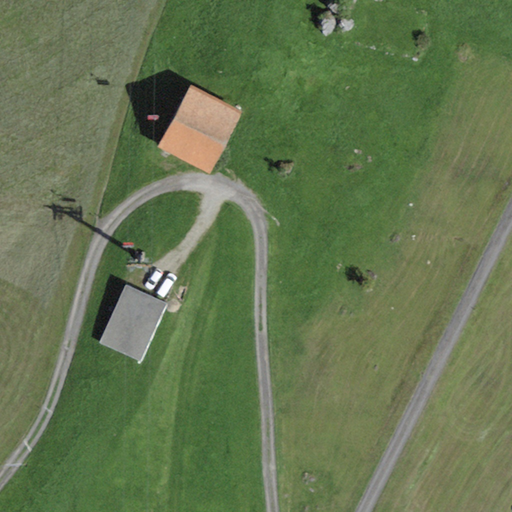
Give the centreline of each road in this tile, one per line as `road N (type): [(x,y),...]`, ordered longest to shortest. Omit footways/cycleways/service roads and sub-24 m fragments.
road 1 (track): [(272,511),(261,244),(249,207),(209,185),(171,183),(122,211),(98,250)]
road 2 (unclassified): [(363,511),(511,215)]
road 3 (track): [(98,250),(46,412),(0,482)]
